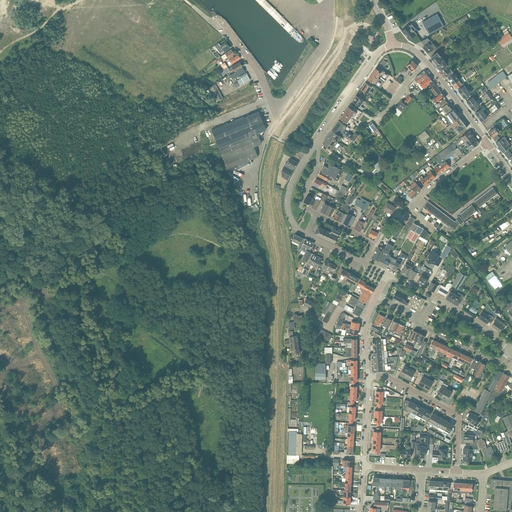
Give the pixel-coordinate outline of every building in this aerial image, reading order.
[(437,13),(422,22),(429,35),(444,26),(437,13)] [(449,21),(447,23),(448,25),(453,22),(453,21),(459,18),(457,15),(448,20),(449,21)] [(409,40),(413,37),(415,34),(408,26),(402,31),(409,40)] [(505,43),(511,38),(511,37),(508,33),(507,31),(503,33),(505,35),(502,37),(505,43)] [(226,42),(220,46),(224,52),(230,47),(226,42)] [(430,45),(428,43),(423,48),(429,54),(433,49),(435,51),(439,47),(437,45),(436,47),(433,43),(430,45)] [(231,49),(227,52),(225,54),(218,59),(220,61),(223,60),(224,59),(225,59),(226,60),(228,59),(229,60),(233,57),(232,56),(234,54),(231,49)] [(446,60),(445,61),(438,52),(431,57),(440,68),(446,63),(447,62),(446,60)] [(231,64),(236,61),(240,58),(238,55),(233,57),(229,60),(229,61),(231,64)] [(412,71),(418,66),(412,60),(407,65),(412,71)] [(239,62),(228,69),(229,71),(233,69),(234,71),(242,66),(239,62)] [(447,76),(450,73),(453,71),(448,64),(447,62),(446,63),(440,68),(447,76)] [(377,66),(372,74),(384,82),(389,75),(380,69),(377,66)] [(232,79),(245,72),(243,68),(230,75),(232,79)] [(417,83),(418,84),(427,77),(428,76),(424,71),(415,78),(418,82),(417,83)] [(492,88),(507,77),(503,71),(488,83),(492,88)] [(459,80),(453,72),(447,77),(453,84),(459,80)] [(243,84),(245,82),(250,80),(246,73),(239,77),(243,84)] [(380,88),(384,82),(372,74),(368,79),(380,88)] [(420,87),(416,90),(418,93),(422,90),(422,89),(423,88),(429,84),(432,81),(428,76),(427,77),(418,84),(419,85),(420,86),(420,87)] [(462,85),(464,84),(460,78),(459,80),(453,84),(456,89),(460,85),(461,84),(462,85)] [(429,84),(427,85),(427,86),(428,88),(429,88),(429,89),(430,89),(436,85),(432,81),(429,84)] [(372,87),(365,83),(361,89),(367,93),(372,87)] [(217,101),(223,98),(215,84),(209,87),(217,101)] [(441,92),(436,85),(430,89),(429,90),(432,93),(434,92),(436,95),(441,92)] [(461,94),(467,89),(464,85),(458,90),(461,94)] [(464,98),(468,95),(470,94),(467,89),(461,94),(464,98)] [(440,106),(447,101),(444,98),(445,98),(441,92),(436,95),(437,96),(434,99),(437,104),(438,103),(440,106)] [(364,100),(357,95),(353,101),(357,104),(360,106),(364,100)] [(470,105),(476,101),(473,97),(467,101),(470,105)] [(473,110),(479,105),(481,104),(481,103),(478,99),(476,101),(470,105),(473,110)] [(402,112),(408,105),(402,100),(396,107),(402,112)] [(446,113),(452,108),(447,101),(440,106),(439,107),(436,109),(439,113),(444,110),(446,113)] [(349,107),(344,113),(350,118),(355,121),(356,119),(361,112),(354,107),(353,109),(349,107)] [(485,109),(484,107),(483,107),(481,109),(481,108),(475,113),(478,117),(484,112),(483,111),(485,110),(485,109)] [(446,128),(460,117),(453,108),(446,114),(448,117),(445,119),(447,122),(450,120),(452,123),(450,124),(446,127),(446,128)] [(258,157),(256,153),(258,152),(255,146),(261,143),(259,137),(259,136),(260,136),(261,136),(261,135),(262,134),(262,133),(263,132),(263,131),(264,130),(266,130),(258,111),(211,130),(219,151),(227,169),(236,165),(238,169),(251,163),(250,160),(258,157)] [(481,121),(487,117),(484,112),(478,117),(481,121)] [(344,113),(340,118),(340,119),(347,123),(350,118),(344,113)] [(451,131),(456,127),(463,122),(460,117),(446,128),(448,130),(449,129),(451,131)] [(353,136),(344,130),(347,126),(343,123),(339,120),(333,129),(341,134),(345,137),(352,142),(354,140),(356,137),(358,135),(355,133),(353,136)] [(458,134),(460,133),(467,127),(463,122),(456,127),(458,130),(456,132),(458,134)] [(492,138),(496,135),(499,133),(498,131),(495,127),(488,132),(492,138)] [(338,141),(341,137),(332,130),(329,134),(338,141)] [(423,142),(430,136),(425,131),(418,137),(423,142)] [(465,142),(473,135),(470,131),(456,141),(457,143),(463,139),(465,142)] [(323,143),(332,149),(338,141),(329,134),(323,143)] [(466,148),(477,140),(473,135),(465,142),(467,144),(464,146),(466,148)] [(430,145),(435,141),(435,140),(438,138),(436,136),(431,140),(431,141),(428,143),(424,146),(427,149),(430,146),(430,145)] [(511,155),(511,154),(508,149),(510,148),(508,145),(510,143),(504,136),(500,140),(496,143),(503,152),(508,159),(511,155)] [(440,147),(444,143),(441,139),(432,146),(435,149),(437,147),(438,148),(440,146),(440,147)] [(471,149),(479,143),(477,140),(466,148),(467,150),(468,149),(469,150),(471,149)] [(450,166),(447,162),(443,158),(453,150),(453,149),(450,146),(450,145),(434,157),(436,160),(438,162),(440,165),(444,170),(450,166)] [(286,174),(284,178),(288,180),(298,162),(290,158),(287,163),(286,162),(284,166),(281,171),(286,174)] [(321,170),(325,172),(324,174),(328,177),(329,176),(333,178),(337,181),(344,170),(346,166),(340,164),(339,165),(343,167),(342,169),(334,165),(333,166),(329,164),(330,163),(329,163),(331,160),(327,159),(326,161),(326,162),(324,162),(323,163),(324,164),(324,165),(321,170)] [(381,172),(386,167),(383,164),(378,169),(375,173),(377,175),(381,172)] [(444,170),(440,165),(437,167),(437,166),(434,168),(439,174),(444,170)] [(321,170),(318,175),(322,178),(326,180),(327,178),(331,181),(333,178),(329,176),(328,177),(324,174),(325,172),(321,170)] [(430,181),(436,177),(432,173),(431,171),(428,173),(429,174),(426,176),(430,181)] [(349,182),(353,174),(348,172),(344,179),(349,182)] [(424,178),(423,178),(422,177),(421,176),(419,177),(421,180),(420,180),(422,182),(425,186),(430,181),(426,176),(424,178)] [(326,187),(327,184),(316,178),(313,184),(319,187),(321,184),(326,187)] [(404,181),(403,181),(400,184),(400,183),(394,190),(396,192),(398,190),(399,189),(402,186),(403,186),(406,183),(404,181)] [(412,189),(417,193),(422,188),(418,185),(416,183),(414,181),(410,186),(412,189)] [(342,185),(339,191),(344,194),(347,188),(342,185)] [(492,198),(494,196),(498,193),(493,187),(487,192),(492,198)] [(407,193),(409,195),(412,198),(417,193),(412,189),(410,191),(409,191),(407,193)] [(341,201),(343,196),(344,194),(339,191),(338,193),(335,199),(340,201),(341,201)] [(312,201),(312,200),(315,195),(313,194),(309,192),(304,201),(313,206),(312,207),(316,209),(320,201),(316,199),(315,201),(313,200),(312,201)] [(485,203),(492,198),(487,192),(481,196),(485,203)] [(348,205),(352,197),(352,196),(349,195),(345,204),(344,203),(340,211),(338,210),(334,218),(339,220),(341,216),(342,216),(348,205)] [(339,220),(343,223),(347,225),(348,224),(351,226),(356,217),(353,215),(348,213),(350,209),(348,208),(350,204),(351,204),(355,197),(352,196),(352,197),(348,205),(342,216),(341,216),(339,220)] [(479,208),(485,203),(481,196),(474,201),(479,208)] [(371,202),(361,198),(360,200),(358,199),(355,205),(366,210),(371,202)] [(330,205),(331,201),(328,200),(326,203),(324,202),(320,211),(325,213),(330,205)] [(429,212),(434,206),(428,201),(423,207),(429,212)] [(259,209),(256,203),(247,208),(250,213),(259,209)] [(336,210),(339,205),(336,203),(334,207),(330,205),(325,213),(331,216),(334,209),(336,210)] [(471,216),(477,211),(475,208),(472,204),(466,209),(471,216)] [(435,217),(440,210),(434,206),(429,212),(435,217)] [(375,211),(372,209),(371,211),(371,210),(369,213),(367,217),(370,219),(373,215),(375,211)] [(464,220),(468,217),(471,216),(466,209),(459,214),(464,220)] [(441,221),(446,215),(440,210),(435,217),(441,221)] [(360,232),(362,228),(361,228),(364,222),(361,221),(364,215),(362,214),(354,228),(360,232)] [(448,226),(452,219),(446,215),(441,221),(448,226)] [(464,222),(459,216),(455,222),(452,219),(448,226),(454,230),(458,224),(459,225),(460,224),(464,222)] [(406,225),(403,229),(404,230),(405,227),(408,229),(410,227),(411,227),(411,228),(414,223),(414,221),(415,220),(411,217),(408,221),(406,225)] [(508,225),(505,221),(499,225),(503,230),(508,225)] [(333,229),(334,227),(325,223),(323,228),(318,226),(315,233),(335,243),(340,232),(333,229)] [(375,238),(378,232),(374,231),(378,224),(375,223),(369,235),(375,238)] [(399,235),(404,225),(400,223),(395,232),(399,235)] [(415,232),(419,225),(414,223),(411,228),(410,229),(415,232)] [(411,231),(408,236),(415,240),(418,235),(411,231)] [(299,252),(302,246),(303,244),(305,239),(295,234),(292,240),(299,243),(297,246),(298,247),(297,250),(299,252)] [(310,250),(313,243),(305,239),(303,244),(302,246),(299,252),(300,252),(301,249),(305,251),(306,249),(308,250),(308,249),(310,250)] [(378,246),(372,257),(379,260),(383,262),(388,253),(390,250),(393,245),(388,242),(384,248),(383,248),(382,247),(383,246),(383,245),(383,244),(382,243),(381,243),(380,243),(379,244),(378,245),(378,246)] [(440,256),(445,258),(450,250),(446,247),(440,256)] [(453,249),(449,252),(456,259),(458,255),(453,249)] [(393,257),(388,265),(392,267),(397,260),(394,258),(395,256),(396,257),(399,251),(397,250),(393,257)] [(303,258),(302,260),(307,262),(308,260),(309,257),(312,253),(307,251),(303,258)] [(429,255),(427,260),(437,265),(438,265),(439,264),(440,261),(437,259),(439,255),(432,251),(431,252),(429,255)] [(388,253),(383,262),(388,265),(393,257),(390,255),(390,254),(388,253)] [(318,256),(313,254),(306,266),(309,268),(312,264),(313,265),(318,256)] [(319,263),(322,259),(318,256),(313,265),(319,268),(320,268),(322,264),(319,263)] [(397,260),(392,267),(396,270),(401,261),(400,260),(399,261),(398,260),(400,257),(399,257),(399,256),(397,260)] [(325,281),(326,278),(328,274),(325,273),(326,271),(331,263),(326,260),(322,268),(324,270),(323,272),(320,278),(325,281)] [(408,265),(410,262),(408,260),(406,263),(401,272),(407,276),(412,267),(408,265)] [(332,275),(337,266),(331,263),(326,271),(325,273),(328,274),(329,273),(332,275)] [(449,277),(453,270),(455,267),(452,265),(448,271),(447,274),(446,275),(449,277)] [(348,272),(343,269),(341,268),(337,275),(340,277),(341,276),(345,278),(348,272)] [(413,279),(417,272),(412,269),(408,276),(413,279)] [(420,276),(417,282),(424,285),(425,286),(429,279),(428,278),(422,275),(424,270),(421,269),(420,271),(418,275),(420,276)] [(503,286),(492,271),(485,276),(488,279),(497,291),(503,286)] [(354,275),(348,272),(345,278),(342,283),(344,285),(347,280),(353,283),(349,289),(352,291),(356,284),(359,278),(354,275)] [(459,289),(467,276),(460,272),(452,285),(459,289)] [(363,290),(366,284),(366,283),(366,282),(361,279),(358,284),(361,286),(360,288),(363,290)] [(432,282),(428,288),(434,291),(437,285),(432,282)] [(445,297),(452,285),(452,284),(450,283),(449,283),(448,283),(447,284),(445,287),(441,285),(438,291),(437,293),(445,297)] [(372,293),(375,288),(366,284),(363,290),(362,291),(363,292),(360,297),(359,299),(364,302),(366,303),(372,293)] [(409,292),(399,287),(393,298),(420,311),(426,300),(409,292)] [(452,302),(456,294),(453,292),(454,290),(451,288),(450,291),(451,291),(446,298),(452,302)] [(345,295),(346,292),(339,289),(338,291),(338,292),(335,297),(334,299),(339,302),(340,302),(344,294),(345,295)] [(456,294),(452,302),(458,305),(460,301),(462,298),(463,299),(465,296),(462,294),(458,292),(456,294)] [(359,316),(365,305),(363,304),(364,302),(359,299),(352,295),(349,294),(346,301),(356,306),(353,312),(359,316)] [(311,307),(314,301),(306,298),(304,304),(311,307)] [(320,317),(319,319),(322,321),(323,318),(325,315),(326,313),(328,310),(329,307),(330,305),(331,303),(326,300),(323,307),(325,309),(323,312),(320,317)] [(487,315),(482,312),(478,317),(487,323),(489,322),(491,323),(494,319),(494,318),(488,314),(487,315)] [(381,323),(383,321),(385,316),(379,313),(374,325),(376,326),(378,322),(381,323)] [(351,325),(347,324),(343,323),(344,316),(341,315),(340,317),(336,325),(342,326),(351,327),(359,328),(360,323),(352,321),(351,325)] [(385,336),(387,332),(392,320),(387,317),(383,325),(386,327),(382,335),(385,336)] [(497,319),(496,318),(494,320),(495,321),(492,326),(494,328),(495,328),(500,331),(499,332),(500,332),(503,327),(504,327),(505,324),(501,321),(497,319)] [(395,330),(399,323),(393,320),(388,331),(388,332),(387,333),(388,333),(390,334),(391,331),(394,333),(395,330)] [(399,323),(395,330),(394,333),(399,336),(400,333),(401,334),(405,326),(399,323)] [(357,335),(359,328),(351,327),(342,326),(341,329),(344,330),(346,330),(346,333),(357,335)] [(416,340),(419,333),(414,330),(412,334),(411,333),(408,339),(411,341),(412,339),(416,340)] [(375,339),(373,339),(373,346),(383,345),(383,339),(381,339),(381,335),(380,335),(375,332),(375,339)] [(415,343),(420,345),(418,349),(422,351),(427,342),(423,340),(425,336),(419,333),(416,340),(415,343)] [(478,334),(473,338),(477,343),(483,339),(478,334)] [(433,355),(436,348),(439,342),(433,339),(430,346),(433,347),(430,354),(428,358),(431,359),(433,355)] [(300,347),(299,342),(285,344),(285,347),(290,346),(291,349),(292,348),(292,349),(293,348),(293,353),(292,353),(292,354),(301,353),(300,347)] [(436,362),(440,355),(439,355),(444,345),(439,342),(436,348),(439,350),(437,353),(438,353),(436,357),(434,361),(436,362)] [(411,352),(412,349),(413,346),(406,343),(404,349),(411,352)] [(447,354),(450,347),(444,345),(439,355),(440,355),(442,357),(444,353),(447,354)] [(451,359),(456,350),(450,347),(447,354),(450,355),(449,358),(451,359)] [(458,359),(461,353),(456,350),(451,359),(452,359),(453,356),(458,359)] [(462,364),(464,362),(467,355),(461,353),(458,359),(457,362),(462,364)] [(469,364),(470,362),(472,358),(467,355),(464,362),(469,364)] [(476,369),(478,366),(480,361),(474,359),(470,368),(472,369),(472,368),(476,369)] [(405,377),(410,368),(404,365),(406,363),(403,362),(400,367),(402,369),(400,374),(405,377)] [(486,364),(481,362),(475,375),(474,377),(476,378),(477,376),(480,377),(482,377),(483,377),(484,374),(484,373),(482,372),(486,364)] [(326,364),(315,364),(315,375),(326,375),(326,364)] [(415,371),(410,368),(405,377),(410,380),(413,375),(416,376),(419,370),(416,369),(415,371)] [(492,392),(499,381),(498,380),(503,372),(498,370),(487,390),(485,389),(473,410),(480,414),(492,392)] [(423,387),(428,378),(423,375),(424,373),(422,372),(418,378),(421,379),(418,384),(423,387)] [(510,376),(503,372),(487,403),(490,404),(492,400),(496,402),(505,386),(508,389),(510,387),(511,388),(511,381),(511,383),(508,380),(510,376)] [(433,381),(428,378),(423,387),(429,390),(431,385),(434,386),(437,380),(435,379),(433,381)] [(438,384),(439,384),(437,388),(439,389),(437,394),(442,397),(447,388),(441,385),(443,383),(444,381),(440,379),(438,384)] [(452,391),(447,388),(442,397),(447,400),(450,395),(453,396),(456,390),(453,389),(452,391)] [(408,410),(411,411),(415,404),(410,401),(409,402),(405,399),(404,401),(403,410),(407,412),(408,410)] [(416,414),(420,406),(415,404),(411,411),(416,414)] [(422,417),(426,409),(420,406),(416,414),(422,417)] [(427,420),(431,412),(426,409),(422,417),(427,420)] [(478,416),(470,412),(469,413),(468,413),(467,416),(468,416),(467,418),(470,420),(469,422),(470,422),(468,425),(477,430),(479,427),(477,426),(479,421),(476,420),(478,416)] [(434,423),(438,416),(432,413),(428,421),(434,423)] [(511,413),(501,418),(507,431),(511,428),(511,413)] [(439,426),(443,419),(438,416),(434,423),(439,426)] [(444,429),(448,422),(443,419),(439,426),(444,429)] [(353,425),(353,423),(349,422),(349,425),(345,425),(345,432),(348,432),(354,432),(355,425),(353,425)] [(450,432),(451,431),(454,425),(448,422),(444,429),(450,432)] [(483,441),(482,438),(488,428),(487,426),(486,425),(479,440),(477,443),(478,445),(479,449),(482,449),(482,450),(484,454),(485,453),(487,458),(495,455),(491,446),(487,448),(485,444),(486,444),(484,440),(483,441)] [(288,436),(288,452),(296,452),(297,431),(293,431),(288,431),(288,436)] [(504,441),(497,444),(498,446),(499,448),(500,448),(501,452),(509,449),(507,445),(511,443),(509,438),(509,437),(506,431),(503,433),(505,437),(503,438),(504,441)] [(420,433),(420,437),(426,437),(426,438),(426,443),(430,443),(430,436),(430,435),(426,433),(420,433)] [(478,445),(477,443),(479,440),(474,440),(474,438),(473,438),(473,435),(464,434),(464,435),(463,436),(463,438),(464,439),(464,441),(470,442),(470,445),(478,445)] [(417,456),(418,456),(418,457),(421,457),(421,456),(424,457),(424,454),(426,454),(426,447),(424,447),(425,446),(418,446),(418,443),(415,443),(414,453),(417,453),(417,456)] [(478,445),(470,445),(469,449),(464,448),(463,456),(462,457),(462,458),(463,459),(463,460),(472,460),(472,449),(479,449),(478,445)] [(446,459),(446,450),(439,449),(439,451),(433,450),(433,452),(432,457),(438,457),(438,458),(446,459)] [(288,455),(288,463),(299,463),(299,459),(299,458),(299,455),(288,455)] [(511,480),(491,479),(492,479),(491,488),(495,489),(494,508),(493,508),(493,509),(511,510),(511,493),(511,480)] [(443,482),(442,489),(448,490),(448,493),(447,500),(449,500),(450,500),(451,494),(451,492),(451,489),(449,489),(449,482),(443,482)] [(459,493),(460,483),(454,482),(454,489),(451,489),(451,492),(459,493)] [(466,483),(466,492),(469,492),(469,494),(472,494),(472,491),(477,491),(477,484),(473,484),(466,483)]
